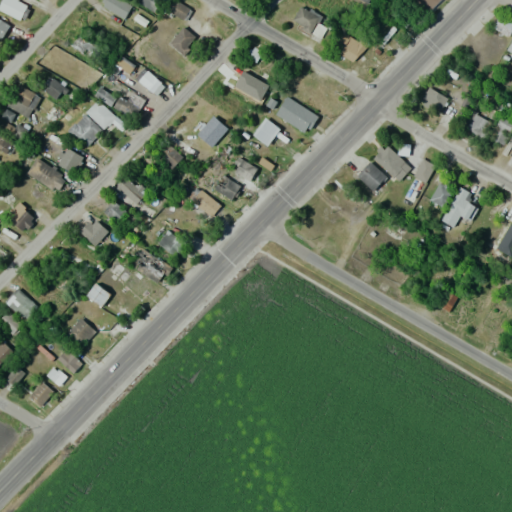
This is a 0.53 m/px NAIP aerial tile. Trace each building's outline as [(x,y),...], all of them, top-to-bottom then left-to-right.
[(1,0),(0,3),(0,9),(21,21),(29,6),(17,0),(1,0)] [(124,11),(115,0),(107,0),(105,2),(116,17),(124,11)] [(134,0),(153,12),(160,0),(134,0)] [(170,0),(165,9),(185,21),(191,9),(175,0),(170,0)] [(414,0),(433,13),(441,0),(414,0)] [(320,38),(325,28),(317,24),(321,16),(300,5),(291,24),(320,38)] [(392,14),(404,27),(412,20),(401,7),(392,14)] [(492,27),(508,37),(511,29),(511,22),(499,14),(492,27)] [(371,30),(390,40),(397,26),(378,16),(371,30)] [(0,38),(1,39),(9,26),(0,19),(0,38)] [(196,37),(182,26),(169,44),(183,54),(196,37)] [(354,61),(364,44),(344,33),(334,50),(354,61)] [(73,46),(89,59),(98,48),(82,34),(73,46)] [(253,71),(262,60),(251,50),(241,61),(253,71)] [(160,86),(137,63),(129,71),(152,94),(160,86)] [(250,90),(261,97),(268,86),(255,78),(249,88),(223,72),(218,80),(245,97),(250,90)] [(59,99),(66,87),(52,78),(45,90),(59,99)] [(40,96),(18,83),(5,105),(27,118),(40,96)] [(448,99),(433,89),(424,102),(439,112),(448,99)] [(112,105),(134,118),(139,109),(117,96),(112,105)] [(85,115),(106,127),(115,114),(93,101),(85,115)] [(285,117),(306,133),(318,118),(296,101),(285,117)] [(466,130),(485,139),(497,113),(479,104),(466,130)] [(102,129),(83,113),(68,130),(87,147),(102,129)] [(32,128),(42,133),(49,121),(39,115),(32,128)] [(196,133),(210,147),(228,130),(214,116),(196,133)] [(502,145),(511,130),(511,122),(502,116),(489,137),(502,145)] [(12,141),(0,134),(0,152),(5,155),(12,141)] [(160,158),(172,168),(182,156),(171,146),(160,158)] [(403,160),(386,146),(374,160),(391,175),(403,160)] [(82,154),(62,148),(57,166),(77,171),(82,154)] [(26,170),(55,193),(65,180),(37,156),(26,170)] [(413,176),(426,182),(434,164),(422,158),(413,176)] [(251,168),(250,160),(237,163),(239,171),(251,168)] [(386,178),(370,162),(357,175),(373,191),(386,178)] [(240,187),(224,174),(213,187),(230,200),(240,187)] [(135,204),(145,194),(126,175),(116,185),(135,204)] [(430,199),(444,206),(453,188),(440,181),(430,199)] [(472,192),(455,186),(444,223),(455,226),(458,216),(472,220),(476,206),(468,204),(472,192)] [(212,217),(220,205),(198,188),(189,200),(212,217)] [(104,210),(117,223),(126,213),(113,200),(104,210)] [(7,214),(20,231),(34,220),(21,204),(7,214)] [(80,231),(94,245),(108,232),(93,217),(80,231)] [(161,240),(170,252),(180,244),(172,233),(161,240)] [(157,282),(169,265),(144,248),(132,265),(157,282)] [(148,289),(137,273),(125,282),(136,297),(148,289)] [(110,295),(95,283),(86,295),(101,306),(110,295)] [(37,307),(17,288),(5,300),(25,320),(37,307)] [(456,297),(448,292),(439,304),(448,310),(456,297)] [(22,323),(2,309),(0,312),(0,323),(14,334),(22,323)] [(95,331),(80,318),(67,332),(82,345),(95,331)] [(0,339),(0,362),(12,352),(1,339),(0,339)] [(56,357),(72,373),(82,364),(66,348),(56,357)] [(24,373),(14,366),(4,378),(14,385),(24,373)] [(53,392),(42,381),(28,396),(39,407),(53,392)]
